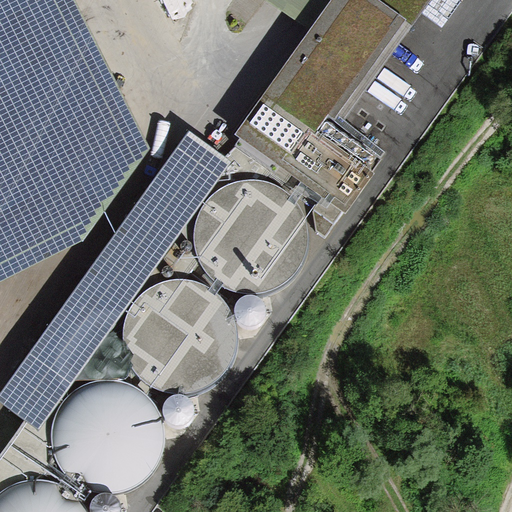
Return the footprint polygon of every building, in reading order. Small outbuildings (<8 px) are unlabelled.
[(0,0),(0,290),(84,247),(151,154),(73,0),(0,0)] [(434,0),(341,0),(236,140),(346,220),(374,180),(368,176),(381,159),(385,152),(345,123),(434,0)] [(328,0),(254,0),(307,34),(328,0)] [(232,167),(189,136),(0,399),(0,406),(40,434),(232,167)] [(293,280),(304,264),(309,246),(307,227),(299,209),(286,195),(269,186),(250,183),(232,186),(216,195),(203,209),(195,226),(194,245),(198,263),(208,278),(222,290),(240,297),(259,297),(277,292),(293,280)] [(214,384),(226,370),(233,354),(235,337),(231,319),(222,304),(208,292),(192,286),(174,284),(155,289),(139,300),(128,316),(123,335),(124,354),(132,372),(146,385),(163,394),(181,396),(198,392),(214,384)] [(163,441),(160,423),(152,407),(138,395),(121,388),(103,387),(85,391),(71,401),(60,415),(54,432),(54,450),(60,467),(71,481),(86,491),(103,496),(121,494),(138,487),(151,475),(160,459),(163,441)] [(81,511),(76,503),(61,493),(43,487),(25,488),(8,495),(0,501),(0,511),(81,511)]
